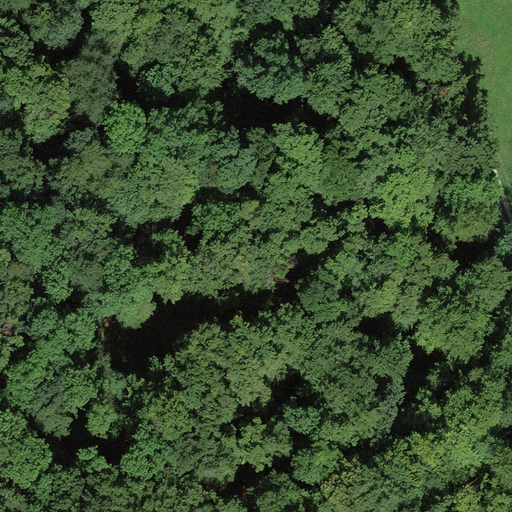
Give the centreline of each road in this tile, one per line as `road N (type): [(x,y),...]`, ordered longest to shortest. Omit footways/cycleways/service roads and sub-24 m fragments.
road 1 (track): [(33,0),(49,77),(192,380),(217,511)]
road 2 (track): [(426,0),(511,264)]
